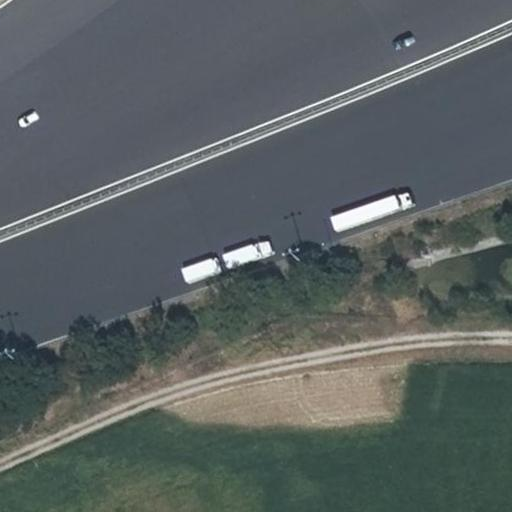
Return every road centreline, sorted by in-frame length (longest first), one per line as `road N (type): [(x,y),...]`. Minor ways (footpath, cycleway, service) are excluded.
road 1 (motorway): [(0,299),(511,103)]
road 2 (track): [(0,465),(235,374),(432,339),(511,339)]
road 3 (motorway): [(208,0),(0,125)]
